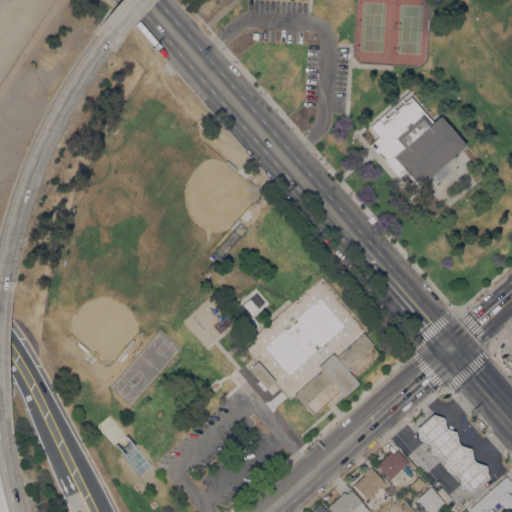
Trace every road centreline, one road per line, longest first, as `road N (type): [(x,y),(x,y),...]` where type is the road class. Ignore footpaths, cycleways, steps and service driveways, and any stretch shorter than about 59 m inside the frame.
road 1 (primary): [(368,252),(144,0)]
road 2 (motorway): [(3,258),(32,160),(97,46)]
road 3 (motorway): [(88,474),(0,321)]
road 4 (tertiary): [(267,511),(366,424)]
road 5 (primary): [(451,348),(368,252)]
